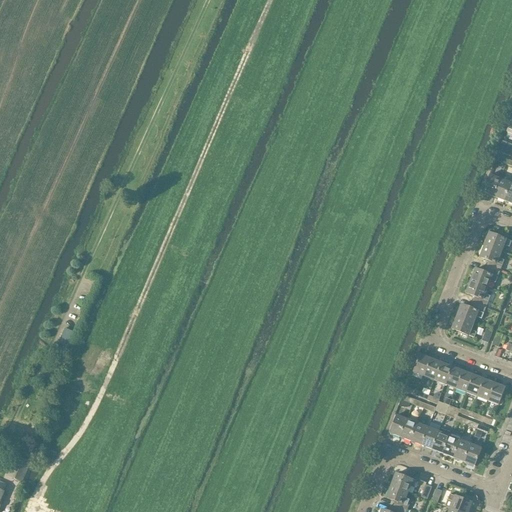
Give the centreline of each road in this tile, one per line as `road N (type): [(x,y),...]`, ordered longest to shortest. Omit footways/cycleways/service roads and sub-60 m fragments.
road 1 (track): [(44,511),(35,498),(82,430),(269,0)]
road 2 (residential): [(511,374),(432,337),(482,212),(511,224)]
road 3 (residential): [(363,511),(386,451),(498,493)]
